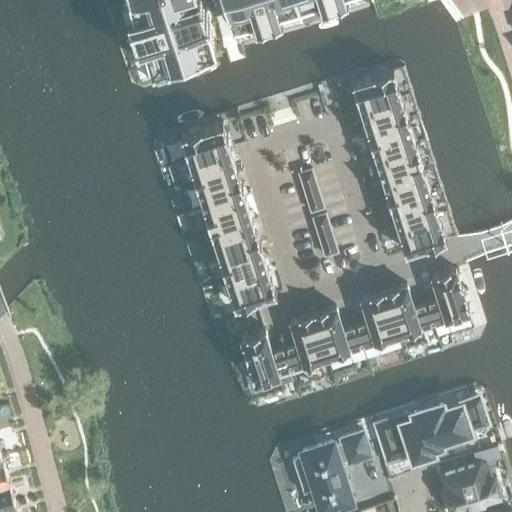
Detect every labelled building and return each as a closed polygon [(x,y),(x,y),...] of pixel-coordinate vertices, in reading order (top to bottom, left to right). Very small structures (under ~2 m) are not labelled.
[(126,0),(128,4),(137,34),(138,35),(138,37),(146,60),(153,58),(156,57),(167,53),(215,38),(214,36),(327,0),(126,0)] [(373,72),(352,78),(352,81),(353,80),(357,93),(356,94),(357,96),(358,95),(358,97),(360,103),(412,87),(404,62),(390,67),(389,66),(387,66),(388,67),(386,67),(385,64),(375,67),(376,71),(375,71),(374,70),(372,71),(373,72)] [(412,87),(360,103),(368,126),(367,126),(367,128),(419,111),(412,87)] [(419,111),(367,128),(367,129),(368,128),(369,131),(372,141),(372,142),(372,144),(373,143),(373,145),(375,151),(427,135),(419,111)] [(187,149),(190,157),(230,144),(227,136),(228,136),(227,134),(223,121),(223,119),(202,126),(202,125),(200,125),(200,126),(187,130),(187,129),(184,130),(185,131),(181,132),(182,134),(186,147),(186,149),(187,149)] [(427,135),(375,151),(383,175),(434,159),(427,135)] [(230,144),(190,157),(192,165),(191,165),(192,167),(196,180),(196,181),(238,168),(238,167),(237,167),(230,144)] [(434,159),(383,175),(386,183),(385,184),(385,186),(386,185),(387,188),(390,198),(389,199),(390,200),(442,183),(434,159)] [(302,180),(315,176),(312,166),(299,170),(302,180)] [(204,205),(245,192),(242,185),(243,184),(243,182),(242,182),(238,169),(238,168),(196,181),(197,182),(198,182),(204,204),(204,205)] [(302,180),(305,190),(318,185),(315,176),(302,180)] [(442,183),(390,200),(390,201),(391,201),(392,203),(398,223),(450,207),(442,183)] [(318,185),(305,190),(308,199),(321,195),(318,185)] [(211,228),(212,229),(252,216),(245,192),(204,205),(204,206),(205,206),(212,228),(211,228)] [(324,205),(321,195),(308,199),(311,209),(324,205)] [(450,207),(398,223),(401,231),(400,232),(400,234),(401,234),(405,247),(405,249),(426,242),(426,243),(428,243),(428,242),(441,238),(443,238),(443,237),(447,236),(457,232),(450,207)] [(326,210),(312,214),(316,224),(329,220),(326,210)] [(219,252),(219,253),(261,240),(260,239),(256,226),(256,224),(255,224),(252,216),(212,229),(212,230),(213,230),(220,252),(219,252)] [(329,220),(316,224),(319,234),(332,230),(329,220)] [(332,230),(319,234),(322,243),(335,239),(332,230)] [(335,239),(322,243),(325,253),(338,249),(335,239)] [(225,269),(227,277),(268,265),(260,242),(261,241),(261,240),(219,253),(219,254),(220,254),(224,267),(223,267),(224,270),(225,269)] [(270,272),(268,265),(227,277),(230,285),(229,285),(230,287),(234,300),(235,302),(238,301),(239,302),(241,301),(240,301),(254,297),(256,297),(255,296),(276,289),(276,287),(275,287),(271,274),(271,272),(270,272)] [(439,296),(426,300),(433,322),(468,311),(469,310),(468,305),(469,305),(468,303),(464,293),(465,293),(464,291),(461,284),(462,284),(462,283),(461,283),(458,272),(458,270),(457,271),(455,265),(450,267),(450,266),(449,267),(438,271),(438,270),(436,271),(437,271),(432,273),(439,296)] [(384,288),(398,333),(407,330),(407,331),(409,330),(408,330),(419,326),(419,327),(421,326),(420,326),(433,322),(426,300),(414,303),(406,281),(398,283),(396,283),(397,284),(386,287),(386,286),(384,287),(384,288)] [(368,318),(355,322),(362,344),(375,340),(375,341),(377,340),(387,336),(387,337),(389,336),(389,335),(398,333),(384,288),(383,288),(383,287),(381,288),(381,289),(371,292),(370,291),(369,292),(369,293),(361,295),(368,318)] [(314,310),(313,310),(327,355),(328,355),(336,352),(336,353),(338,352),(343,350),(348,349),(350,349),(350,348),(362,344),(355,322),(343,326),(336,303),(328,306),(327,305),(326,305),(326,306),(315,309),(314,309),(314,310)] [(297,340),(285,344),(293,371),(305,367),(329,359),(328,355),(327,355),(313,310),(312,311),(312,310),(310,310),(310,311),(300,314),(298,314),(298,315),(290,318),(297,340)] [(246,331),(241,333),(243,338),(242,338),(242,340),(243,340),(246,350),(246,352),(247,352),(249,359),(248,359),(249,361),(250,360),(253,371),(252,371),(253,373),(254,373),(258,386),(280,379),(279,375),(281,374),(293,371),(285,344),(272,348),(268,335),(265,325),(260,327),(260,326),(258,327),(248,331),(247,330),(246,331)] [(412,410),(374,422),(385,456),(387,455),(388,457),(410,450),(412,453),(413,457),(417,456),(434,450),(433,447),(442,444),(441,440),(471,430),(471,429),(465,411),(461,399),(450,403),(444,405),(443,401),(442,399),(414,409),(412,409),(412,410)] [(364,427),(303,447),(322,508),(353,498),(340,460),(348,457),(349,461),(372,453),(364,427)] [(477,461),(444,471),(449,486),(445,488),(452,511),(499,496),(499,493),(502,492),(496,475),(493,475),(493,473),(489,474),(485,459),(500,454),(497,443),(474,450),(477,461)] [(0,454),(0,479),(10,477),(3,454),(0,454)] [(10,477),(0,479),(0,504),(16,500),(10,477)] [(19,511),(16,500),(0,504),(0,511),(19,511)]
